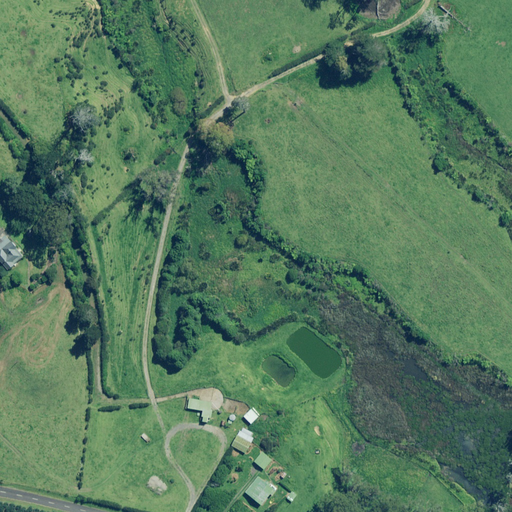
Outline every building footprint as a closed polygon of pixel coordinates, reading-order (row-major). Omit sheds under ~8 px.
[(22,257),(4,235),(0,238),(0,262),(7,270),(22,257)] [(212,401),(189,398),(188,407),(203,410),(201,420),(210,421),(212,409),(210,409),(212,401)] [(258,416),(251,408),(244,415),(251,423),(258,416)] [(236,418),(233,413),(228,417),(232,421),(236,418)] [(253,432),(242,426),(231,445),(245,452),(253,438),(251,436),(253,432)] [(272,459),(262,451),(254,461),(264,469),(272,459)] [(275,490),(258,476),(245,491),(261,504),(270,493),(272,494),(275,490)]
